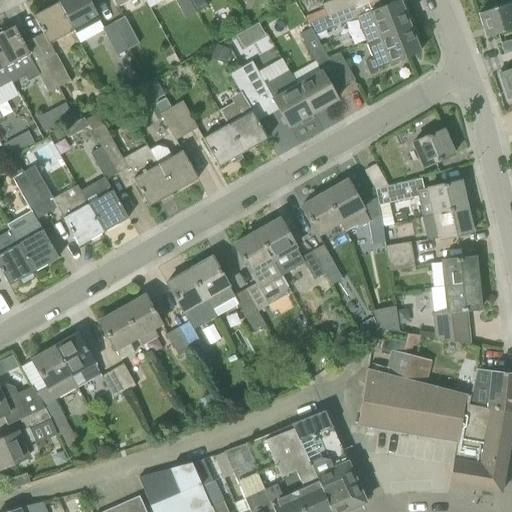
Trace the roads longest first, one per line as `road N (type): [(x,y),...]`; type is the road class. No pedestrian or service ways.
road 1 (residential): [(0,333),(463,73)]
road 2 (residential): [(463,73),(480,106),(511,244)]
